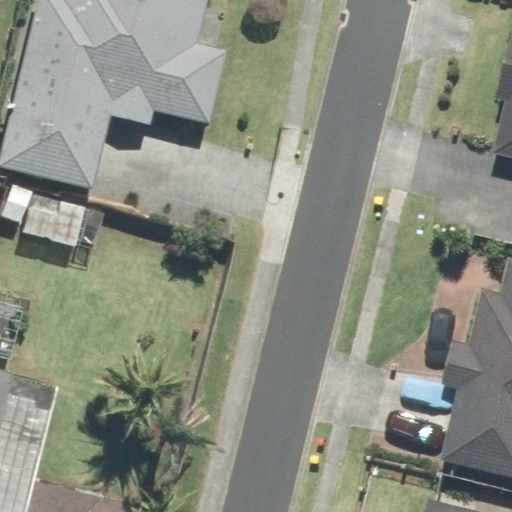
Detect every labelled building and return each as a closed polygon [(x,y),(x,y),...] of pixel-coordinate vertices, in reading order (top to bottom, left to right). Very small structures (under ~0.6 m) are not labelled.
[(36,0),(1,163),(91,182),(105,115),(146,125),(149,108),(207,120),(222,52),(193,46),(202,0),(36,0)] [(511,72),(491,153),(511,158),(511,72)] [(102,210),(4,185),(0,200),(0,232),(91,255),(102,210)] [(511,282),(509,293),(488,288),(444,460),(511,476),(511,282)] [(0,371),(0,511),(18,511),(51,385),(0,371)]
